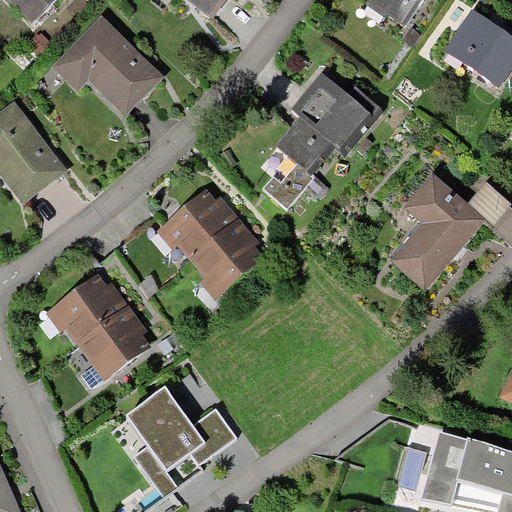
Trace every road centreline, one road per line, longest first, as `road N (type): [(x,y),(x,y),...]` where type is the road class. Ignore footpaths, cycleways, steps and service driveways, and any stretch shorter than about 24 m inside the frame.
road 1 (residential): [(296,0),(231,86),(120,196),(0,284)]
road 2 (residential): [(511,268),(204,511)]
road 3 (residential): [(0,357),(70,511)]
